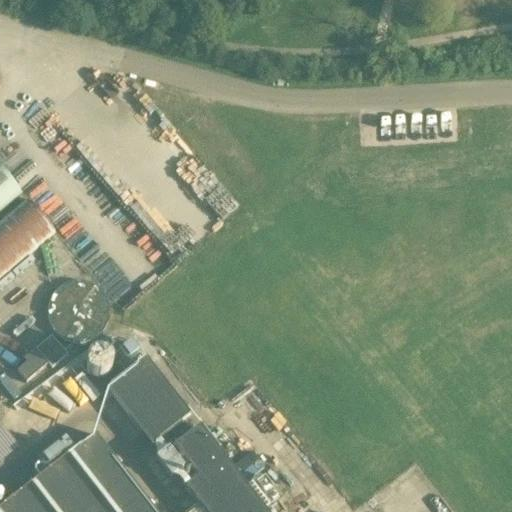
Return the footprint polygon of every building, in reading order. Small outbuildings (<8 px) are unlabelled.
[(511,266),(511,203),(505,194),(455,131),(280,268),(368,379),(511,266)] [(0,171),(0,212),(20,195),(0,171)] [(0,281),(54,236),(26,202),(0,222),(0,281)] [(66,286),(56,292),(50,301),(47,310),(46,321),(50,330),(56,338),(64,343),(75,346),(87,345),(96,340),(102,334),(107,325),(108,314),(107,304),(101,295),(91,288),(78,284),(66,286)] [(122,341),(108,353),(122,370),(136,358),(122,341)] [(16,374),(25,385),(46,367),(33,352),(22,362),(26,366),(16,374)] [(150,447),(189,418),(144,361),(106,391),(150,447)] [(289,511),(313,495),(240,400),(205,426),(270,511),(289,511)] [(0,427),(0,464),(18,451),(0,427)] [(184,493),(198,511),(261,511),(198,430),(171,451),(196,484),(184,493)] [(0,511),(152,511),(94,437),(0,509),(0,511)]
